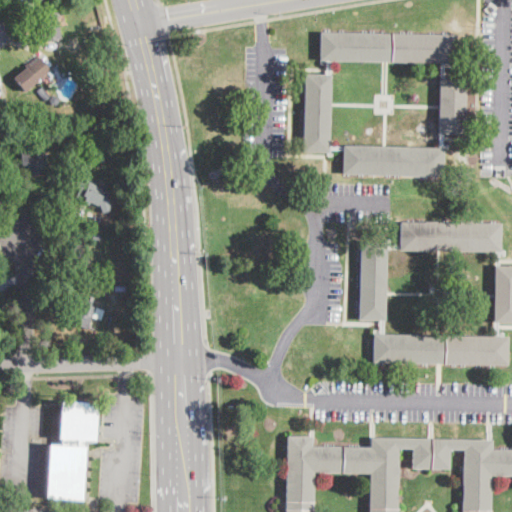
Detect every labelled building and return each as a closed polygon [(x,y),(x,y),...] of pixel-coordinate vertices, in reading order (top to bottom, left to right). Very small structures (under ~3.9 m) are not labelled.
[(52,39),(42,41),(38,16),(61,11),(63,17),(56,18),(60,37),(52,39)] [(102,40),(94,41),(94,32),(102,31),(102,40)] [(455,36),(454,64),(319,61),(320,32),(455,36)] [(37,82),(24,93),(13,80),(40,58),(50,71),(37,82)] [(329,146),(328,153),(302,152),(305,74),(331,75),(329,146)] [(465,78),(464,135),(438,134),(439,78),(465,78)] [(49,96),(43,100),(36,89),(42,86),(49,96)] [(56,104),(51,104),(48,99),(51,95),(57,95),(59,100),(56,104)] [(88,130),(80,136),(77,130),(85,125),(88,130)] [(107,158),(101,162),(92,150),(98,146),(107,158)] [(443,152),(443,177),(342,174),(343,146),(444,148),(443,152)] [(31,155),(36,155),(36,152),(42,152),(42,162),(45,162),(45,172),(36,172),(36,176),(31,176),(31,171),(29,171),(29,166),(21,165),(21,152),(28,152),(28,155),(31,155)] [(102,195),(98,206),(89,202),(88,205),(83,202),(84,201),(76,197),(81,188),(78,187),(82,178),(103,188),(100,194),(102,195)] [(274,228),(266,228),(265,215),(274,215),(274,228)] [(500,249),(500,252),(399,250),(400,222),(501,223),(500,249)] [(92,262),(71,272),(65,260),(69,258),(68,256),(72,254),(68,246),(81,240),(92,262)] [(385,295),(385,320),(359,320),(360,242),(386,243),(385,295)] [(511,265),(511,323),(493,323),(495,265),(511,265)] [(95,298),(92,306),(96,307),(88,329),(78,325),(79,322),(70,319),(73,311),(72,310),(74,305),(76,306),(79,297),(90,301),(91,297),(95,298)] [(507,336),(507,365),(373,363),(373,334),(507,336)] [(96,439),(96,440),(78,439),(77,446),(87,446),(83,501),(45,499),(49,444),(61,445),(62,439),(58,438),(60,401),(99,404),(96,439)] [(284,434),(282,511),(511,511),(511,447),(490,447),(490,438),(368,436),(368,446),(310,445),(310,434),(284,434)]
